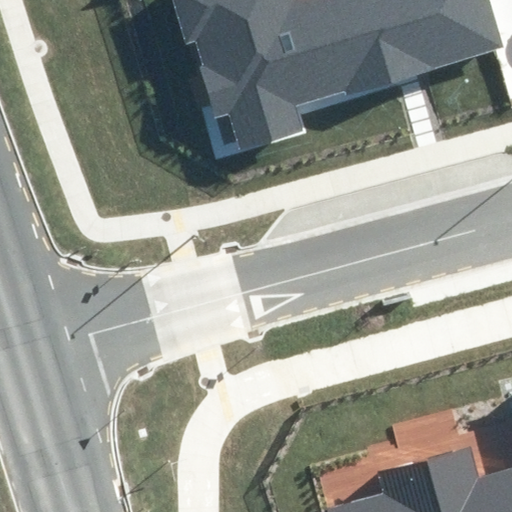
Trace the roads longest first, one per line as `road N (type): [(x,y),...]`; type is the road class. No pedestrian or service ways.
road 1 (residential): [(26,343),(511,213)]
road 2 (tertiary): [(26,343),(73,511)]
